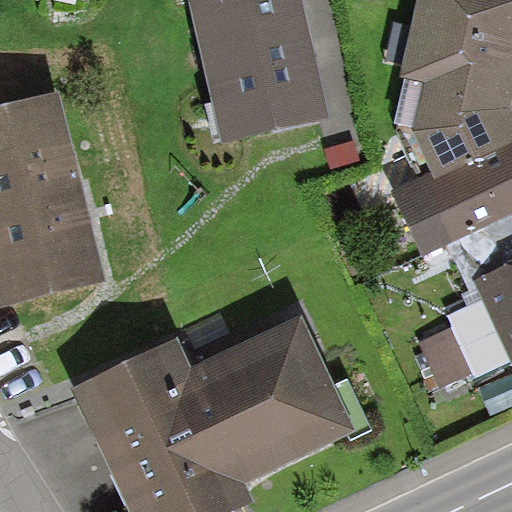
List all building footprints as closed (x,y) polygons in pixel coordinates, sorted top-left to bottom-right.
[(98,0),(20,0),(96,15),(98,0)] [(309,0),(200,0),(231,142),(335,120),(309,0)] [(511,98),(511,16),(444,0),(415,0),(396,77),(419,83),(406,133),(431,186),(402,199),(427,252),(460,236),(511,347),(511,125),(508,116),(511,98)] [(0,316),(103,291),(56,107),(0,121),(0,316)] [(156,368),(87,397),(136,511),(247,511),(238,490),(355,440),(306,327),(165,388),(156,368)]
